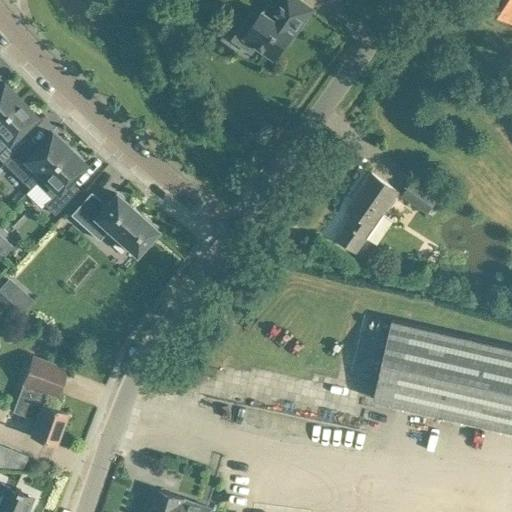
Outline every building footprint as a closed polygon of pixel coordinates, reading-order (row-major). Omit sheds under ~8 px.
[(312,9),(299,0),(280,0),(274,9),(269,4),(263,12),(262,11),(263,11),(262,11),(243,37),(257,46),(273,58),(274,58),(286,42),(282,39),(288,31),(294,35),(312,9)] [(511,0),(487,0),(485,3),(484,2),(483,3),(500,14),(511,22),(511,0)] [(0,117),(19,99),(3,83),(0,85),(0,117)] [(3,162),(4,163),(27,140),(19,131),(35,116),(19,99),(0,117),(0,147),(9,157),(3,162)] [(89,114),(82,122),(101,138),(108,130),(89,114)] [(29,188),(35,182),(68,148),(51,132),(36,148),(27,140),(4,163),(29,188)] [(68,148),(35,182),(50,197),(43,203),(54,213),(78,188),(69,180),(84,164),(68,148)] [(398,191),(388,184),(372,173),(347,208),(354,213),(337,237),(356,251),(366,236),(376,243),(393,219),(383,212),(398,191)] [(432,216),(442,202),(412,182),(402,196),(432,216)] [(115,193),(105,205),(90,192),(70,214),(99,239),(108,229),(136,253),(157,230),(115,193)] [(8,279),(0,287),(0,291),(7,298),(17,287),(8,279)] [(511,429),(511,347),(392,320),(374,397),(511,429)] [(33,356),(23,381),(13,411),(36,420),(31,435),(55,444),(66,412),(43,404),(48,392),(57,395),(67,369),(33,356)] [(7,466),(20,467),(25,455),(14,450),(7,466)] [(0,511),(27,511),(26,511),(32,497),(20,492),(20,490),(15,487),(14,489),(1,484),(0,486),(0,511)] [(208,511),(210,506),(177,495),(158,489),(150,511),(208,511)]
